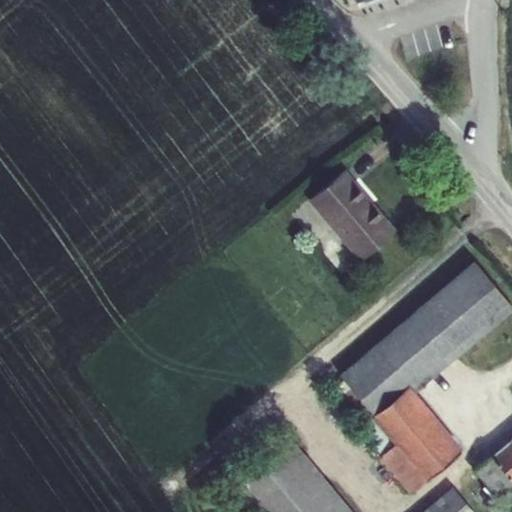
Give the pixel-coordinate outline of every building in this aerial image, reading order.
[(310,199),(362,260),(395,232),(343,171),(310,199)] [(511,306),(475,262),(341,376),(327,388),(383,454),(395,471),(390,474),(395,480),(400,477),(411,491),(460,450),(412,393),(511,308),(511,306)] [(351,511),(284,431),(226,480),(253,511),(351,511)] [(511,439),(475,469),(500,499),(511,488),(511,439)] [(471,511),(453,490),(425,511),(471,511)]
